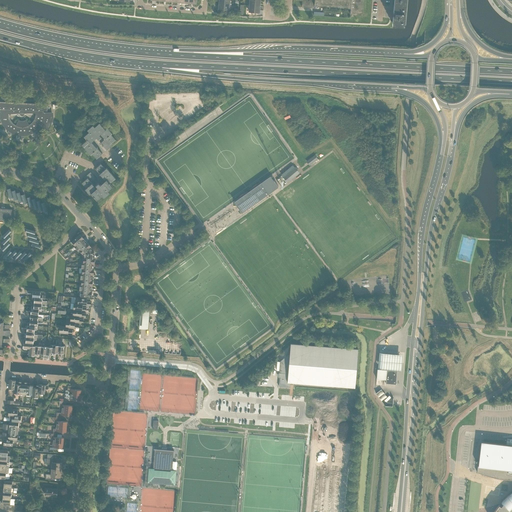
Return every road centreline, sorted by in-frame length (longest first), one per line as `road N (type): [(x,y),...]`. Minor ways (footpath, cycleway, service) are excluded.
road 1 (primary): [(403,511),(430,229),(451,142)]
road 2 (primary): [(441,157),(421,242),(398,511)]
road 3 (trunk): [(162,64),(511,81)]
road 4 (trunk): [(511,71),(171,55)]
road 5 (trunk): [(162,64),(231,78),(380,85)]
road 6 (trunk): [(390,54),(171,55)]
road 7 (trunk): [(171,55),(0,25)]
road 8 (residential): [(8,358),(18,284),(84,220)]
road 9 (trunk): [(0,35),(162,64)]
road 10 (tertiary): [(73,511),(84,422),(105,384)]
